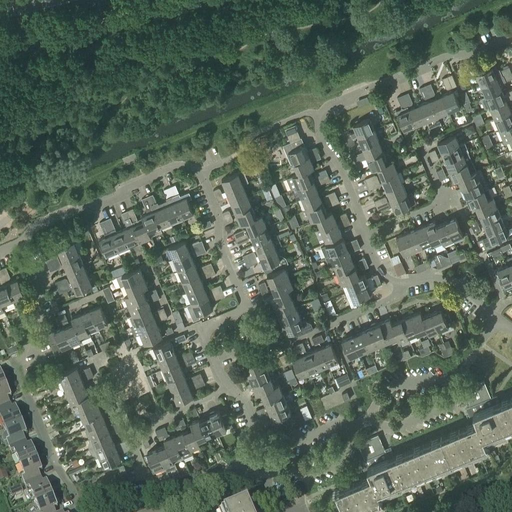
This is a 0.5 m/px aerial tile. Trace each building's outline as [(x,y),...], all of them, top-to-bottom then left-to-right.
[(484,70),(476,74),(480,85),(497,78),(502,76),(499,71),(497,72),(493,61),(482,66),(484,70)] [(509,67),(499,71),(502,76),(511,72),(509,67)] [(497,78),(480,85),(485,96),(501,90),(504,88),(502,83),(511,78),(511,74),(511,72),(502,76),(497,78)] [(453,74),(447,76),(452,88),(456,86),(457,84),(453,74)] [(447,76),(442,78),(446,89),(448,89),(452,88),(447,76)] [(430,83),(425,85),(430,97),(434,95),(435,93),(430,83)] [(425,85),(419,88),(423,98),(425,99),(430,97),(425,85)] [(485,96),(480,98),(485,109),(490,107),(506,101),(509,100),(511,98),(511,89),(506,92),(507,95),(504,96),(501,90),(485,96)] [(448,93),(442,95),(448,109),(448,111),(460,107),(453,90),(448,93)] [(408,92),(403,95),(407,106),(412,104),(412,102),(408,92)] [(403,95),(397,97),(401,107),(403,108),(407,106),(403,95)] [(442,95),(431,100),(438,116),(448,111),(448,109),(442,95)] [(431,100),(419,104),(426,121),(438,116),(431,100)] [(506,101),(490,107),(494,118),(511,112),(506,101)] [(419,104),(408,109),(415,125),(426,121),(419,104)] [(403,108),(396,111),(397,114),(404,130),(415,125),(408,109),(407,106),(403,108)] [(511,114),(511,112),(494,118),(499,130),(511,123),(511,114)] [(450,124),(464,119),(461,113),(447,118),(450,124)] [(356,131),(344,136),(346,141),(353,138),(358,136),(374,129),(369,117),(353,124),(356,131)] [(489,128),(494,126),(490,117),(485,119),(489,128)] [(286,138),(296,133),(290,120),(281,124),(286,138)] [(511,123),(499,130),(504,141),(509,139),(509,138),(511,137),(511,123)] [(374,129),(358,136),(362,147),(379,140),(374,129)] [(455,135),(437,142),(441,152),(459,145),(455,135)] [(301,137),(282,145),(290,164),(293,163),(318,152),(316,147),(307,151),(301,137)] [(360,156),(353,158),(355,163),(362,160),(367,158),(383,151),(379,140),(362,147),(364,152),(359,154),(360,156)] [(459,145),(441,152),(445,162),(463,154),(459,145)] [(435,149),(428,151),(432,160),(438,158),(435,149)] [(388,162),(383,151),(367,158),(372,170),(377,168),(376,167),(388,163),(388,162)] [(318,152),(293,163),(297,173),(297,174),(308,169),(309,170),(314,168),(311,161),(320,157),(318,152)] [(468,152),(463,154),(445,162),(449,171),(472,161),(468,152)] [(388,163),(376,167),(377,168),(381,178),(397,172),(392,160),(388,162),(388,163)] [(472,161),(449,171),(453,181),(458,179),(457,178),(471,173),(470,172),(475,170),(472,161)] [(443,168),(436,170),(440,180),(447,177),(443,168)] [(297,173),(286,178),(291,190),(297,187),(327,174),(325,169),(315,173),(314,175),(311,176),(309,170),(308,169),(297,174),(297,173)] [(471,173),(457,178),(458,179),(462,188),(480,181),(475,170),(470,172),(471,173)] [(238,173),(222,179),(226,191),(243,184),(247,182),(242,171),(238,173)] [(397,172),(381,178),(386,189),(402,183),(397,172)] [(327,174),(297,187),(302,198),(318,191),(315,185),(318,183),(320,184),(330,180),(327,174)] [(375,174),(364,179),(367,184),(378,180),(376,175),(375,174)] [(480,181),(462,188),(466,197),(489,188),(485,178),(480,181)] [(378,180),(367,184),(369,190),(379,186),(380,184),(378,180)] [(402,183),(386,189),(390,200),(407,194),(402,183)] [(243,184),(226,191),(231,202),(247,195),(243,184)] [(174,185),(169,187),(181,218),(193,213),(187,199),(190,198),(188,193),(178,197),(177,195),(178,194),(174,185)] [(168,200),(162,203),(170,222),(181,218),(169,187),(163,190),(167,199),(168,198),(168,200)] [(489,188),(466,197),(470,207),(475,205),(488,199),(487,199),(492,197),(489,188)] [(318,191),(302,198),(306,209),(322,203),(318,191)] [(324,195),(323,197),(325,201),(337,197),(334,191),(324,195)] [(407,194),(390,200),(395,212),(416,203),(411,192),(407,194)] [(152,194),(147,197),(151,208),(152,211),(159,227),(170,222),(162,203),(156,205),(155,204),(156,203),(152,194)] [(247,195),(231,202),(236,213),(252,206),(247,195)] [(299,195),(294,197),(297,206),(302,204),(299,195)] [(147,197),(141,199),(145,209),(147,210),(151,208),(147,197)] [(337,197),(325,201),(327,206),(329,207),(339,202),(337,197)] [(384,197),(374,201),(376,206),(387,202),(386,197),(384,197)] [(488,199),(475,205),(479,214),(496,206),(492,197),(487,199),(488,199)] [(387,202),(376,206),(378,212),(388,208),(389,206),(387,202)] [(322,203),(306,209),(311,221),(316,219),(316,218),(327,214),(327,213),(322,203)] [(252,206),(236,213),(240,225),(245,223),(245,222),(256,217),(252,206)] [(496,206),(479,214),(482,223),(500,216),(496,206)] [(132,208),(126,211),(139,241),(151,237),(149,231),(148,232),(144,220),(143,221),(142,218),(138,219),(137,221),(136,220),(136,218),(132,208)] [(126,211),(121,213),(127,227),(121,230),(128,246),(139,241),(126,211)] [(141,216),(142,218),(143,221),(144,220),(148,232),(149,231),(159,227),(152,211),(141,216)] [(316,218),(316,219),(321,229),(337,223),(332,211),(327,213),(327,214),(316,218)] [(231,215),(224,218),(227,223),(232,221),(233,219),(231,215)] [(256,217),(245,222),(245,223),(250,233),(266,226),(261,215),(256,217)] [(500,216),(482,223),(486,233),(504,225),(500,216)] [(110,218),(104,220),(117,251),(128,246),(121,230),(116,232),(110,218)] [(455,218),(446,222),(453,240),(463,235),(455,218)] [(105,237),(99,239),(106,255),(117,251),(104,220),(99,222),(105,237)] [(424,225),(432,242),(434,247),(443,244),(441,239),(442,238),(436,226),(437,226),(435,220),(424,225)] [(437,226),(436,226),(442,238),(441,239),(443,244),(453,240),(446,222),(437,226)] [(337,223),(321,229),(325,241),(341,234),(337,223)] [(424,225),(415,229),(422,246),(432,242),(424,225)] [(488,236),(477,241),(481,251),(495,246),(494,241),(508,235),(504,225),(486,233),(488,236)] [(266,226),(250,233),(254,244),(271,238),(266,226)] [(243,229),(233,233),(235,239),(247,234),(245,230),(243,229)] [(415,229),(406,233),(413,250),(422,246),(415,229)] [(406,233),(396,237),(403,254),(413,250),(406,233)] [(247,234),(235,239),(238,245),(248,241),(249,239),(247,234)] [(271,238),(254,244),(259,255),(275,248),(271,238)] [(343,238),(321,247),(325,257),(352,246),(350,241),(345,243),(343,238)] [(185,240),(168,247),(173,259),(189,252),(185,240)] [(191,245),(190,247),(192,251),(204,246),(201,240),(191,245)] [(73,241),(57,248),(62,260),(78,253),(73,241)] [(509,243),(500,247),(502,252),(511,248),(509,243)] [(131,258),(139,256),(135,245),(128,247),(131,258)] [(204,246),(192,251),(194,255),(196,256),(206,252),(204,246)] [(352,246),(325,257),(329,267),(333,265),(351,257),(349,253),(354,251),(352,246)] [(275,248),(259,255),(264,267),(280,260),(275,248)] [(252,251),(242,256),(245,261),(256,257),(254,252),(252,251)] [(189,252),(173,259),(178,270),(194,263),(189,252)] [(392,274),(400,270),(394,252),(385,256),(392,274)] [(78,253),(62,260),(66,271),(83,264),(78,253)] [(437,255),(432,257),(437,269),(442,267),(439,260),(437,255)] [(55,256),(45,260),(48,266),(59,261),(57,257),(55,256)] [(156,257),(150,260),(153,267),(159,265),(158,262),(156,257)] [(256,257),(245,261),(247,267),(257,263),(258,261),(256,257)] [(351,257),(333,265),(337,274),(355,267),(351,257)] [(59,261),(48,266),(50,271),(60,267),(61,265),(59,261)] [(194,263),(178,270),(182,281),(199,274),(194,263)] [(200,267),(200,269),(201,273),(213,268),(211,263),(200,267)] [(83,264),(66,271),(71,282),(87,275),(83,264)] [(511,276),(507,264),(493,269),(501,287),(507,284),(508,286),(511,284),(511,276)] [(5,267),(0,269),(0,270),(4,281),(9,279),(10,277),(5,267)] [(139,267),(116,276),(121,287),(126,285),(143,277),(139,267)] [(285,267),(267,274),(271,284),(289,277),(285,267)] [(355,267),(337,274),(341,284),(346,282),(359,276),(355,267)] [(213,268),(201,273),(203,277),(205,278),(215,274),(213,268)] [(0,301),(1,305),(2,304),(4,310),(15,305),(12,300),(5,284),(4,281),(0,270),(0,301)] [(359,276),(346,282),(350,291),(368,284),(364,273),(359,276)] [(107,276),(110,285),(116,283),(113,274),(107,276)] [(199,274),(182,281),(187,292),(203,285),(199,274)] [(68,283),(57,288),(59,294),(73,288),(76,294),(92,287),(87,275),(71,282),(68,283)] [(126,285),(129,293),(129,294),(142,289),(143,289),(148,287),(143,277),(126,285)] [(289,277),(271,284),(275,293),(275,294),(288,289),(293,287),(289,277)] [(65,278),(54,282),(57,288),(68,283),(67,279),(65,278)] [(17,279),(5,284),(12,300),(24,295),(17,279)] [(368,284),(350,291),(345,293),(351,309),(368,302),(366,296),(372,293),(368,284)] [(203,285),(187,292),(191,303),(208,296),(203,285)] [(210,289),(209,291),(211,295),(222,290),(220,285),(210,289)] [(266,286),(260,289),(262,295),(267,293),(268,291),(266,286)] [(129,293),(124,295),(128,306),(146,298),(144,293),(143,289),(142,289),(129,294),(129,293)] [(155,289),(144,293),(146,298),(151,296),(157,293),(155,289)] [(275,293),(270,295),(274,305),(292,298),(288,289),(275,294),(275,293)] [(222,290),(211,295),(212,300),(214,300),(225,296),(222,290)] [(191,303),(186,305),(193,321),(200,318),(198,314),(213,308),(208,296),(191,303)] [(146,298),(128,306),(132,315),(150,308),(146,298)] [(292,298),(274,305),(278,315),(296,307),(292,298)] [(100,306),(90,310),(97,328),(107,323),(100,306)] [(269,307),(263,310),(265,316),(270,313),(271,312),(269,307)] [(296,307),(278,315),(282,324),(299,317),(296,307)] [(445,307),(431,313),(438,331),(448,327),(447,323),(451,321),(445,307)] [(150,308),(132,315),(136,324),(154,317),(150,308)] [(90,310),(81,314),(88,332),(97,328),(90,310)] [(420,312),(410,316),(417,334),(426,330),(427,330),(422,317),(420,312)] [(64,313),(59,315),(62,322),(64,327),(71,344),(82,340),(79,335),(73,323),(72,321),(68,323),(64,313)] [(422,317),(427,330),(426,330),(428,335),(438,331),(431,313),(422,317)] [(81,314),(71,318),(72,321),(73,323),(79,335),(82,340),(90,337),(88,332),(81,314)] [(410,316),(400,320),(408,338),(417,334),(410,316)] [(154,317),(136,324),(131,327),(135,336),(140,334),(158,326),(154,317)] [(299,317),(282,324),(286,334),(291,332),(293,337),(313,329),(311,323),(307,321),(302,323),(299,317)] [(390,318),(380,322),(387,340),(389,345),(398,341),(396,337),(396,336),(391,324),(392,323),(390,318)] [(400,320),(392,323),(391,324),(396,336),(396,337),(398,341),(398,342),(408,338),(400,320)] [(377,322),(370,325),(378,344),(387,340),(380,322),(377,324),(377,322)] [(364,329),(361,330),(368,348),(378,344),(370,325),(363,328),(364,329)] [(158,326),(140,334),(144,344),(162,336),(158,326)] [(277,326),(271,329),(273,334),(278,332),(279,330),(277,326)] [(54,329),(46,332),(54,352),(56,355),(61,353),(62,348),(71,344),(64,327),(54,330),(54,329)] [(358,330),(351,333),(359,352),(368,348),(361,330),(358,331),(358,330)] [(343,342),(340,344),(347,361),(351,360),(350,356),(359,352),(351,333),(344,335),(345,337),(342,338),(343,342)] [(184,334),(153,347),(158,358),(174,351),(172,347),(174,343),(176,344),(186,339),(184,334)] [(446,348),(441,350),(444,356),(454,352),(449,340),(444,342),(446,348)] [(331,343),(321,347),(330,368),(338,365),(337,361),(338,361),(331,343)] [(428,346),(419,349),(422,355),(430,351),(428,346)] [(321,347),(311,351),(320,373),(321,373),(322,375),(325,374),(322,367),(324,367),(325,370),(330,368),(321,347)] [(16,348),(9,351),(11,356),(18,353),(16,348)] [(408,349),(399,353),(401,359),(411,356),(408,349)] [(174,351),(158,358),(162,369),(193,356),(191,351),(176,357),(174,351)] [(320,373),(311,351),(302,355),(309,373),(311,377),(320,373)] [(302,355),(292,359),(299,377),(309,373),(302,355)] [(193,356),(162,369),(167,380),(183,374),(181,368),(195,362),(193,356)] [(262,358),(244,365),(248,375),(266,368),(262,358)] [(76,366),(58,374),(62,384),(80,376),(76,366)] [(266,368),(248,375),(252,385),(270,377),(266,368)] [(183,374),(167,380),(172,391),(202,379),(200,373),(186,379),(183,374)] [(349,376),(348,373),(335,379),(339,387),(351,382),(349,376)] [(80,376),(62,384),(66,393),(84,386),(80,376)] [(270,377),(252,385),(256,395),(261,392),(274,386),(270,377)] [(202,379),(172,391),(177,403),(193,396),(190,390),(205,384),(202,379)] [(484,381),(463,389),(471,407),(491,398),(490,396),(484,381)] [(6,383),(0,385),(0,407),(7,404),(5,399),(11,396),(6,383)] [(274,386),(261,392),(265,401),(283,394),(278,384),(274,386)] [(84,386),(66,393),(70,403),(88,395),(84,386)] [(262,408),(256,411),(258,415),(287,403),(283,394),(265,401),(267,407),(262,409),(262,408)] [(88,395),(70,403),(74,412),(79,411),(79,410),(92,404),(88,395)] [(356,480),(332,491),(334,494),(337,493),(344,511),(370,511),(385,506),(381,497),(421,480),(448,470),(490,452),(487,444),(511,433),(511,396),(473,412),(476,421),(448,433),(368,466),(371,475),(356,480)] [(92,404),(79,410),(79,411),(83,419),(101,412),(97,402),(92,404)] [(287,403),(258,415),(260,420),(266,417),(270,415),(275,426),(287,422),(284,416),(291,413),(287,403)] [(7,404),(0,407),(0,418),(4,427),(21,420),(16,407),(9,410),(7,404)] [(215,411),(208,413),(216,433),(226,429),(225,426),(231,423),(227,414),(221,416),(219,411),(216,412),(215,411)] [(101,412),(83,419),(87,429),(105,421),(101,412)] [(202,418),(200,419),(207,437),(216,433),(208,413),(201,416),(202,418)] [(200,419),(190,423),(192,428),(197,441),(198,440),(207,437),(200,419)] [(2,437),(2,438),(2,439),(2,440),(3,441),(6,448),(9,447),(22,441),(20,436),(27,433),(21,420),(4,427),(6,432),(5,432),(4,433),(3,434),(3,435),(2,436),(2,437)] [(105,421),(87,429),(91,438),(109,431),(105,421)] [(159,429),(162,435),(166,445),(171,457),(172,457),(174,462),(183,458),(173,435),(168,438),(164,427),(159,429)] [(192,428),(183,432),(190,449),(200,445),(198,440),(197,441),(192,428)] [(109,431),(91,438),(88,439),(89,442),(89,443),(89,444),(88,444),(88,445),(88,446),(88,447),(89,447),(90,450),(113,440),(109,431)] [(183,432),(173,435),(183,458),(192,455),(190,449),(183,432)] [(378,435),(358,443),(365,461),(386,452),(378,435)] [(113,440),(90,450),(90,452),(91,453),(92,454),(93,455),(94,455),(95,455),(96,458),(99,457),(117,449),(121,448),(128,445),(126,440),(119,443),(118,440),(114,442),(113,440)] [(22,441),(9,447),(11,453),(14,452),(19,464),(37,457),(31,444),(25,447),(22,441)] [(166,445),(157,448),(164,466),(166,472),(176,468),(174,462),(172,457),(171,457),(166,445)] [(157,448),(147,453),(154,470),(164,466),(157,448)] [(117,449),(99,457),(103,467),(121,459),(117,449)] [(37,457),(19,464),(25,477),(22,478),(24,484),(38,478),(36,473),(43,470),(37,457)] [(123,464),(118,466),(121,474),(126,472),(123,464)] [(462,472),(470,468),(468,464),(460,468),(462,472)] [(38,478),(24,484),(27,490),(29,489),(35,501),(52,494),(47,481),(40,484),(38,478)] [(39,511),(37,511),(55,511),(54,509),(58,507),(52,494),(35,501),(39,511)] [(245,503),(224,511),(252,511),(247,499),(244,500),(245,503)]
